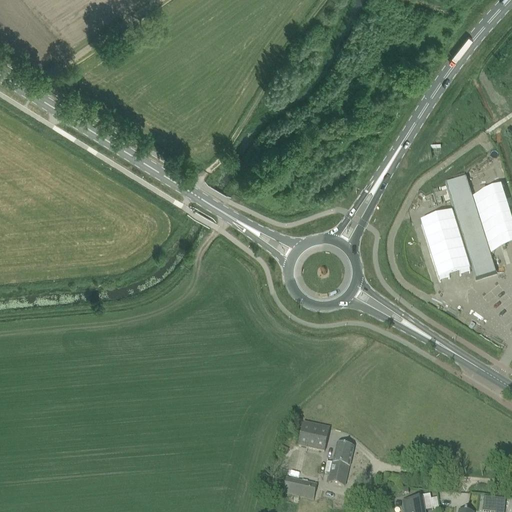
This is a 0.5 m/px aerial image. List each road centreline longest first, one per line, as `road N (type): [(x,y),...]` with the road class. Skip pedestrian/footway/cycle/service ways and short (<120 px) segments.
road 1 (unclassified): [(480,138),(414,188),(389,251),(407,288),(504,348),(493,378)]
road 2 (secondary): [(217,209),(0,76)]
road 3 (primary): [(379,180),(441,81),(507,0)]
road 4 (track): [(362,511),(378,481),(393,476),(511,486)]
